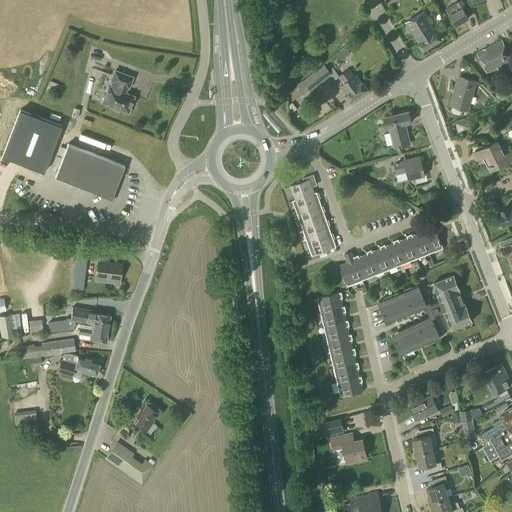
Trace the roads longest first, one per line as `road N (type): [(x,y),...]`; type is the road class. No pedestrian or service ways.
road 1 (tertiary): [(66,511),(170,204),(188,178)]
road 2 (primary): [(278,511),(243,190)]
road 3 (residential): [(424,218),(348,248),(305,146)]
road 4 (unclassified): [(200,0),(204,59),(172,151),(188,178)]
road 5 (residential): [(381,397),(511,338)]
road 6 (residential): [(463,204),(411,73)]
road 7 (residential): [(511,328),(463,204)]
road 8 (primary): [(236,130),(224,0)]
